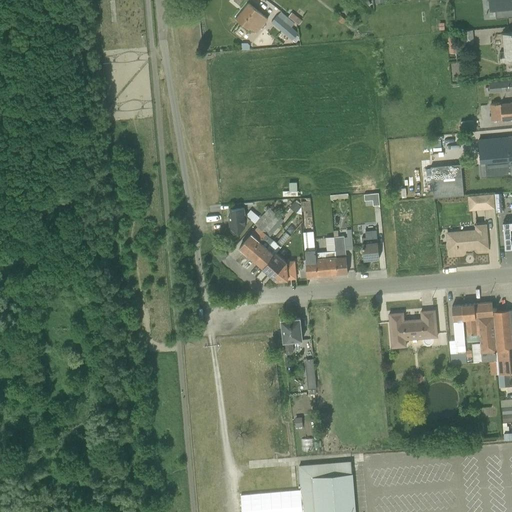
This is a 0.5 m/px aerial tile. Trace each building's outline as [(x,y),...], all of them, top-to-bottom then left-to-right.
[(495,18),(511,16),(511,0),(488,0),(490,9),(495,9),(495,18)] [(250,28),(256,33),(267,20),(248,3),(235,19),(248,30),(250,28)] [(317,22),(321,10),(310,6),(306,18),(317,22)] [(290,28),(294,24),(280,12),(276,16),(270,23),(294,42),(298,37),(296,35),(298,34),(290,28)] [(288,17),(298,25),(302,21),(292,13),(288,17)] [(342,24),(345,20),(340,15),(336,20),(342,24)] [(361,38),(365,34),(358,28),(354,32),(361,38)] [(472,31),(459,32),(461,47),(473,46),(473,44),(472,31)] [(500,63),(511,61),(511,32),(502,33),(503,51),(499,51),(500,63)] [(489,92),(511,90),(511,80),(489,82),(489,92)] [(491,122),(511,119),(511,102),(490,105),(491,122)] [(460,130),(473,129),(473,121),(460,122),(460,130)] [(511,136),(507,136),(508,145),(495,146),(497,167),(510,166),(510,174),(511,173),(511,136)] [(288,182),(289,191),(282,191),(283,196),(297,196),(297,191),(296,191),(295,182),(288,182)] [(468,211),(495,208),(493,193),(467,196),(468,211)] [(308,224),(312,224),(309,197),(300,198),(301,211),(307,211),(308,224)] [(295,213),(300,207),(298,205),(299,203),(296,200),(294,202),(289,208),(295,213)] [(228,215),(229,231),(234,234),(238,234),(250,220),(245,214),(244,208),(230,209),(230,215),(228,215)] [(247,255),(279,217),(268,208),(254,224),(257,227),(239,248),(247,255)] [(247,255),(254,261),(273,240),(269,237),(283,221),(279,217),(247,255)] [(511,222),(511,221),(502,222),(504,249),(511,248),(511,222)] [(477,251),(487,251),(485,223),(474,224),(474,229),(447,231),(449,256),(463,254),(464,254),(464,252),(464,249),(476,248),(477,251)] [(262,268),(276,253),(290,236),(285,232),(276,243),(273,240),(254,261),(262,268)] [(307,277),(317,276),(315,253),(313,232),(303,233),(306,267),(307,277)] [(337,274),(347,273),(344,236),(333,237),(337,274)] [(337,274),(333,237),(325,238),(326,252),(315,253),(317,276),(337,274)] [(363,260),(379,259),(377,237),(368,237),(369,242),(362,243),(363,260)] [(219,261),(227,255),(219,245),(211,251),(219,261)] [(276,280),(295,278),(294,260),(286,261),(276,253),(262,268),(276,280)] [(246,258),(239,265),(244,271),(251,264),(246,258)] [(300,278),(307,277),(306,267),(299,268),(300,278)] [(489,361),(496,361),(492,311),(491,302),(461,304),(461,305),(462,319),(465,319),(467,342),(479,341),(480,343),(471,344),(471,345),(465,345),(466,363),(489,361)] [(465,345),(462,319),(461,305),(452,305),(455,340),(448,340),(450,364),(466,363),(465,345)] [(511,309),(492,311),(496,361),(498,374),(504,373),(511,372),(511,309)] [(433,338),(437,338),(434,310),(420,311),(421,319),(403,320),(403,312),(388,314),(391,348),(406,347),(406,340),(422,339),(422,341),(423,343),(426,346),(430,345),(432,343),(433,340),(433,338)] [(292,341),(302,340),(300,318),(281,319),(283,352),(286,354),(291,354),(293,351),(292,341)] [(313,358),(305,360),(308,389),(309,394),(316,394),(313,358)] [(496,361),(489,361),(490,375),(498,374),(496,361)] [(421,376),(419,373),(414,373),(412,376),(412,380),(416,383),(419,382),(421,379),(421,376)] [(511,406),(502,407),(503,422),(511,421),(511,406)] [(315,444),(322,444),(321,432),(314,432),(315,444)] [(299,466),(302,499),(302,511),(355,511),(350,461),(299,466)]
